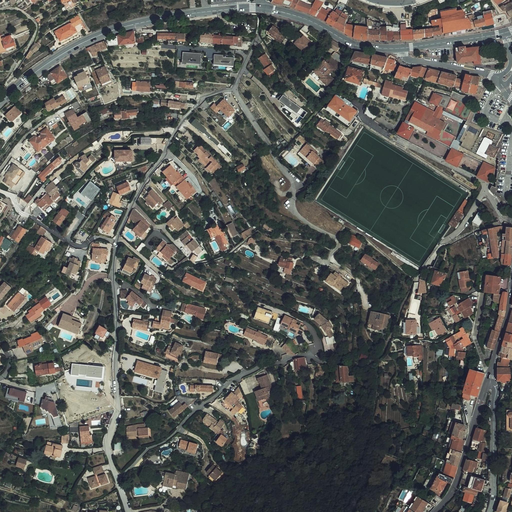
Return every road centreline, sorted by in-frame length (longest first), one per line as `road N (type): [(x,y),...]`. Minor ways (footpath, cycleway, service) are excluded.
road 1 (residential): [(116,478),(107,439),(118,406),(117,237),(183,117),(206,95),(234,88)]
road 2 (secondary): [(400,48),(357,45),(276,9),(176,15),(83,42),(0,103)]
road 3 (residential): [(332,362),(306,354),(245,373),(116,478)]
road 4 (tertiary): [(433,511),(456,481),(487,381)]
road 5 (residential): [(488,511),(496,389),(487,381)]
